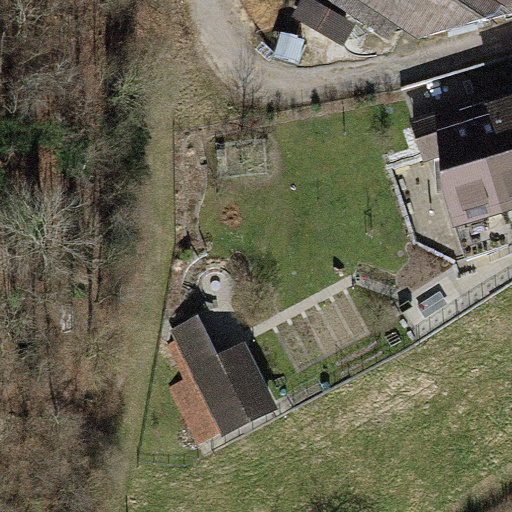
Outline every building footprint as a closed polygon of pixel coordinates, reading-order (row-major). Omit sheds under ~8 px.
[(318,0),(391,49),(410,20),(378,0),(318,0)] [(511,0),(378,0),(410,20),(431,34),(511,12),(511,0)] [(511,96),(415,128),(425,157),(443,151),(446,198),(467,260),(511,245),(511,96)] [(177,332),(198,374),(219,363),(200,322),(177,332)] [(219,363),(198,374),(226,433),(271,411),(242,351),(219,363)]
